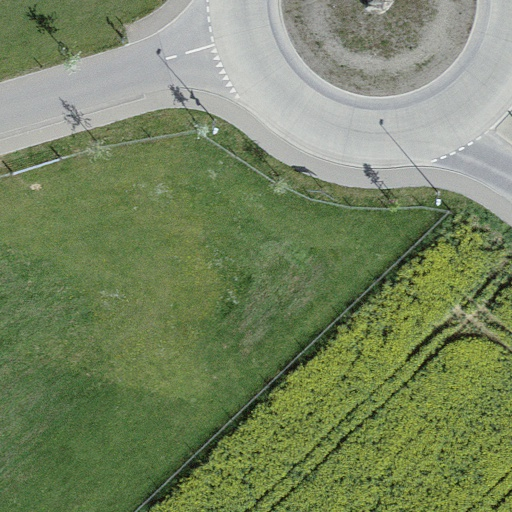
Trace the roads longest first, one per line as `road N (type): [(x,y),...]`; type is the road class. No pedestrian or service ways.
road 1 (unclassified): [(0,109),(214,46),(249,43)]
road 2 (primary): [(249,43),(271,82),(304,112),(344,130),(389,134),(432,124)]
road 3 (primary): [(432,124),(495,74),(511,39)]
